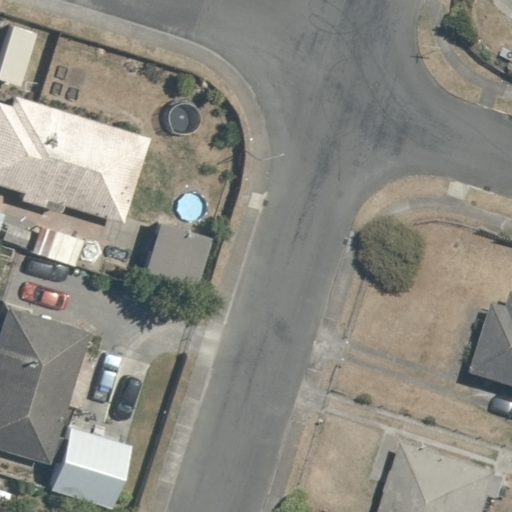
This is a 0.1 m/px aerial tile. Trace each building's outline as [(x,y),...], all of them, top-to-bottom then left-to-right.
[(0,183),(18,189),(15,199),(60,213),(63,202),(120,219),(146,134),(0,89),(0,183)] [(207,231),(155,222),(146,275),(197,284),(207,231)] [(511,293),(506,292),(480,377),(511,386),(511,293)] [(88,324),(7,301),(0,326),(0,445),(48,460),(88,324)] [(148,363),(92,346),(50,488),(115,507),(134,441),(126,439),(148,363)] [(489,511),(500,476),(406,447),(386,511),(489,511)]
